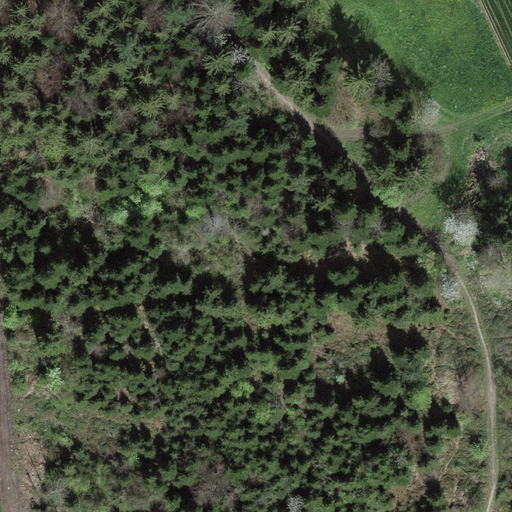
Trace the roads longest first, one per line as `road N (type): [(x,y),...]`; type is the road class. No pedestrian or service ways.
road 1 (track): [(511,95),(425,121),(336,113)]
road 2 (track): [(212,0),(336,113)]
